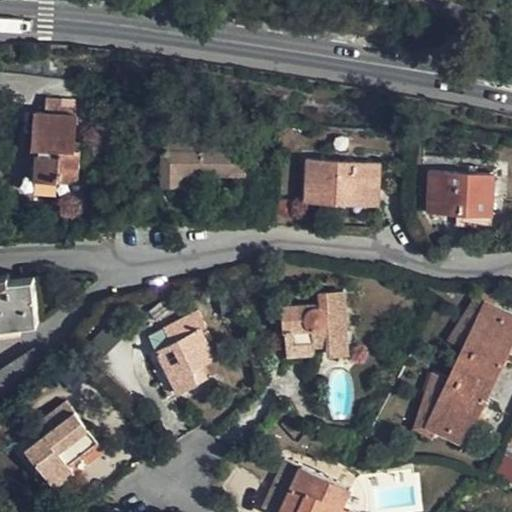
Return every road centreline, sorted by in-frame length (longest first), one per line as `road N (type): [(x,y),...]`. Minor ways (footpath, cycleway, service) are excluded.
road 1 (secondary): [(0,16),(511,90)]
road 2 (residential): [(511,263),(452,266),(289,238),(0,258)]
